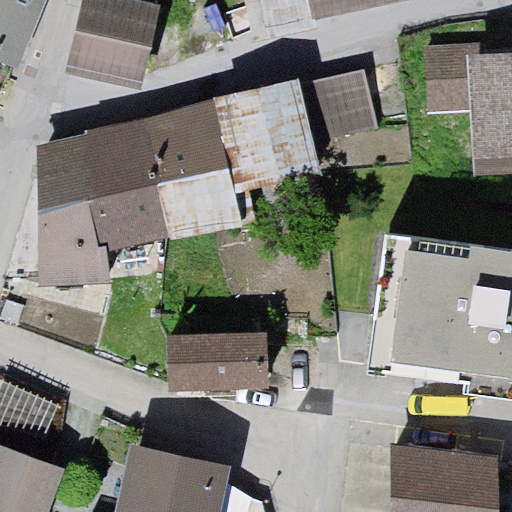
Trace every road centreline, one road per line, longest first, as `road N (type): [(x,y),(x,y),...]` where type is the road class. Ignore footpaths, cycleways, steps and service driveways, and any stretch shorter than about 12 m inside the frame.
road 1 (residential): [(466,0),(422,5),(15,126)]
road 2 (residential): [(0,345),(319,463)]
road 3 (residential): [(56,0),(15,126)]
